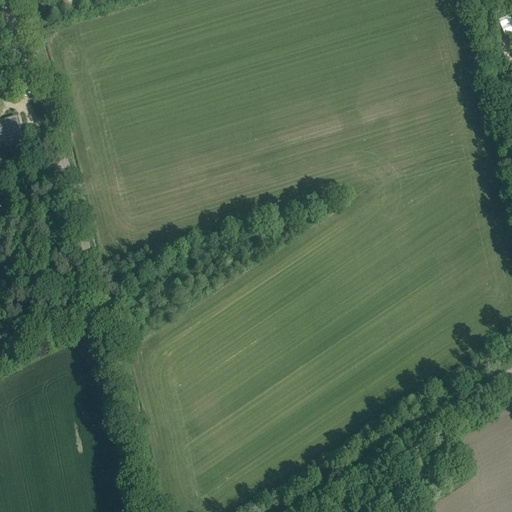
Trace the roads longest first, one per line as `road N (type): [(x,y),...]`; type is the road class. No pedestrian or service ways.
road 1 (unclassified): [(151,511),(142,444),(22,0)]
road 2 (track): [(511,368),(288,511)]
